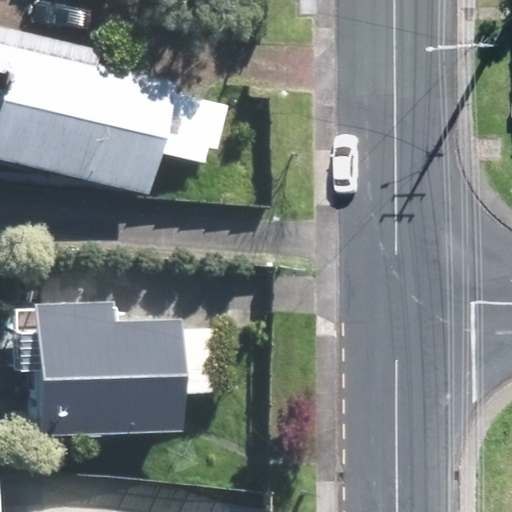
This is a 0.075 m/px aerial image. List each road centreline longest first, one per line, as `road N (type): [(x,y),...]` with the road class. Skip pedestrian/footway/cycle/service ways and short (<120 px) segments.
road 1 (tertiary): [(392,304),(391,0)]
road 2 (tertiary): [(393,511),(392,304)]
road 3 (residential): [(392,304),(511,302)]
